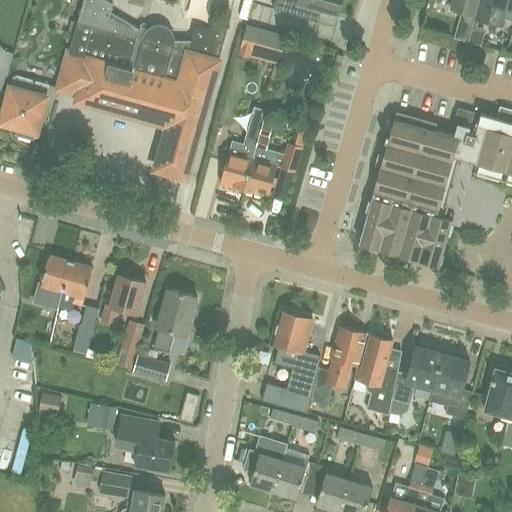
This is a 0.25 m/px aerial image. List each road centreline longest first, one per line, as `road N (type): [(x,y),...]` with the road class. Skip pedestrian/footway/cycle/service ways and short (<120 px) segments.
road 1 (residential): [(205,510),(252,252)]
road 2 (tertiary): [(252,252),(0,185)]
road 3 (residential): [(315,269),(375,62)]
road 4 (tertiary): [(511,322),(315,269)]
road 5 (residential): [(375,62),(470,90),(511,93)]
